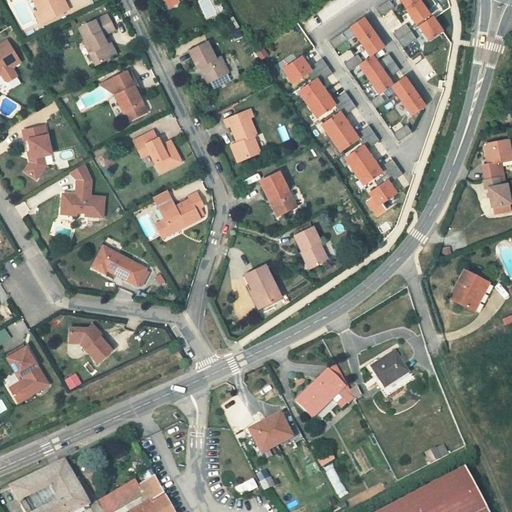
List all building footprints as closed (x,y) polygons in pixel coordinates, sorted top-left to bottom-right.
[(56,0),(31,0),(36,9),(35,11),(40,21),(61,9),(56,0)] [(163,0),(164,3),(167,1),(172,10),(181,6),(179,2),(182,0),(189,0),(190,2),(193,0),(163,0)] [(391,0),(378,0),(374,4),(379,11),(392,2),(391,0)] [(410,0),(405,4),(404,4),(414,19),(428,10),(420,0),(410,0)] [(91,48),(86,51),(92,63),(117,50),(110,38),(106,41),(104,36),(101,31),(112,24),(106,10),(76,25),(82,37),(85,36),(91,48)] [(430,11),(417,20),(427,35),(441,26),(430,11)] [(348,22),(358,36),(372,27),(361,12),(348,22)] [(404,18),(390,28),(396,35),(409,26),(404,18)] [(409,26),(396,35),(401,43),(415,33),(409,26)] [(340,27),(327,36),(332,44),(346,35),(340,27)] [(372,27),(358,36),(369,51),(370,50),(382,42),(372,27)] [(91,48),(85,36),(82,37),(80,39),(86,51),(91,48)] [(203,61),(212,77),(229,68),(221,51),(217,54),(207,37),(189,47),(197,64),(199,63),(203,61)] [(0,76),(2,79),(5,80),(14,74),(8,66),(17,61),(4,40),(0,41),(0,76)] [(253,46),(261,58),(267,52),(260,41),(253,46)] [(387,48),(375,57),(381,65),(392,57),(387,48)] [(356,49),(342,58),(347,66),(357,59),(361,57),(356,49)] [(357,59),(367,74),(381,65),(375,57),(370,50),(369,51),(361,57),(357,59)] [(299,51),(283,63),(288,71),(286,72),(292,80),(310,67),(307,63),(299,51)] [(320,53),(307,63),(310,67),(312,70),(325,61),(320,53)] [(392,57),(381,65),(386,73),(398,65),(392,57)] [(325,61),(312,70),(314,73),(318,78),(331,69),(325,61)] [(381,65),(367,74),(378,89),(382,86),(389,81),(391,80),(386,73),(381,65)] [(111,78),(117,91),(114,92),(126,118),(144,109),(138,95),(134,86),(137,83),(130,68),(111,78)] [(212,77),(208,79),(213,87),(234,76),(229,68),(212,77)] [(391,80),(389,81),(400,96),(413,86),(403,71),(391,80)] [(318,78),(314,73),(298,84),(302,91),(300,92),(306,100),(324,87),(318,78)] [(378,89),(368,96),(373,103),(387,94),(382,86),(378,89)] [(413,86),(400,96),(410,110),(423,101),(413,86)] [(324,87),(306,100),(311,107),(313,106),(317,112),(333,101),(330,96),(324,87)] [(343,87),(330,96),(333,101),(335,104),(349,94),(343,87)] [(349,94),(335,104),(337,107),(341,111),(354,102),(349,94)] [(235,140),(242,156),(260,148),(251,130),(255,128),(249,114),(253,112),(249,104),(223,116),(227,125),(231,123),(238,138),(235,140)] [(337,107),(322,118),(326,124),(324,125),(329,133),(347,120),(341,111),(337,107)] [(405,119),(391,129),(397,136),(410,127),(405,119)] [(347,120),(329,133),(334,141),(337,139),(341,145),(357,134),(354,129),(347,120)] [(367,120),(354,129),(357,134),(359,137),(372,128),(367,120)] [(43,124),(24,128),(26,138),(30,137),(32,149),(33,155),(30,156),(29,160),(23,169),(34,177),(44,163),(42,154),(50,152),(46,133),(45,134),(43,124)] [(157,159),(162,169),(182,158),(171,133),(161,139),(158,134),(156,135),(151,127),(136,135),(140,142),(137,145),(142,155),(152,150),(157,159)] [(372,128),(359,137),(361,140),(365,145),(378,135),(372,128)] [(365,145),(361,140),(345,151),(349,157),(347,159),(353,166),(371,154),(365,145)] [(495,170),(492,156),(505,153),(504,141),(482,145),(480,151),(482,159),(475,161),(479,182),(474,182),(477,194),(482,193),(486,209),(504,205),(499,180),(493,181),(491,171),(495,170)] [(104,148),(109,156),(114,152),(111,145),(104,148)] [(147,164),(157,159),(152,150),(142,155),(147,164)] [(377,163),(371,154),(353,166),(358,174),(360,173),(364,179),(377,170),(381,167),(377,163)] [(390,154),(377,163),(381,167),(377,170),(379,173),(396,161),(390,154)] [(379,173),(382,177),(386,174),(388,178),(401,169),(396,161),(379,173)] [(68,172),(76,179),(90,180),(82,163),(68,172)] [(266,196),(270,194),(278,210),(294,202),(277,169),(257,179),(266,196)] [(382,177),(367,187),(373,195),(375,193),(379,200),(395,188),(388,178),(386,174),(382,177)] [(90,180),(76,179),(74,194),(61,193),(60,213),(75,214),(76,207),(85,208),(84,215),(101,217),(103,197),(89,195),(90,180)] [(158,201),(164,214),(154,219),(161,233),(174,227),(171,221),(181,216),(184,221),(202,212),(197,204),(201,201),(204,199),(195,185),(188,189),(189,192),(174,199),(171,194),(158,201)] [(278,210),(270,194),(266,196),(273,212),(278,210)] [(292,233),(301,250),(302,249),(311,265),(325,257),(317,242),(319,240),(311,224),(292,233)] [(148,268),(104,246),(95,264),(108,270),(139,286),(148,268)] [(301,250),(296,252),(304,269),(311,265),(302,249),(301,250)] [(242,273),(251,290),(257,286),(265,301),(278,294),(261,262),(242,273)] [(108,270),(95,264),(93,267),(106,274),(108,270)] [(452,305),(445,301),(439,311),(466,327),(471,317),(485,289),(459,274),(450,291),(457,295),(452,305)] [(49,285),(57,299),(66,294),(58,280),(49,285)] [(251,290),(247,292),(255,306),(265,301),(257,286),(251,290)] [(485,289),(471,317),(476,320),(491,292),(485,289)] [(450,291),(445,301),(452,305),(457,295),(450,291)] [(96,332),(98,330),(89,322),(85,326),(66,327),(67,342),(78,341),(97,360),(111,346),(99,335),(96,332)] [(0,344),(10,341),(6,329),(0,331),(0,344)] [(31,365),(19,347),(1,358),(12,376),(17,374),(20,379),(4,388),(13,402),(37,387),(39,379),(35,373),(32,375),(27,367),(31,365)] [(394,353),(368,367),(381,390),(408,376),(394,353)] [(334,393),(340,399),(345,394),(338,388),(340,384),(325,368),(291,401),(308,418),(334,393)] [(70,388),(77,383),(72,375),(65,380),(70,388)] [(273,417),(242,433),(254,454),(284,437),(273,417)] [(429,448),(418,454),(424,465),(435,460),(429,448)] [(74,449),(64,454),(66,459),(77,454),(74,449)] [(320,468),(333,461),(329,452),(315,459),(320,468)] [(61,463),(12,487),(24,511),(77,511),(87,507),(61,463)] [(340,498),(347,495),(331,467),(325,470),(340,498)] [(485,511),(463,469),(381,511),(485,511)] [(263,491),(274,486),(266,470),(255,475),(263,491)] [(172,511),(154,478),(136,486),(134,481),(96,498),(103,511),(105,511),(140,498),(146,510),(141,511),(172,511)] [(233,488),(238,498),(257,489),(253,479),(233,488)]
